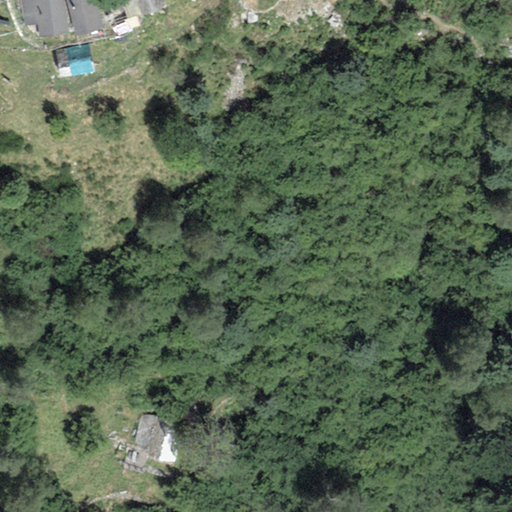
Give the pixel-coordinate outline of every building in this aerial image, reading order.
[(37,24),(39,38),(68,33),(62,0),(20,0),(25,26),(37,24)] [(95,0),(65,0),(74,37),(103,30),(95,0)] [(166,8),(162,0),(118,0),(127,23),(166,8)] [(88,45),(54,51),(60,78),(93,72),(88,45)] [(180,423),(141,415),(135,446),(149,449),(147,457),(171,463),(180,423)]
